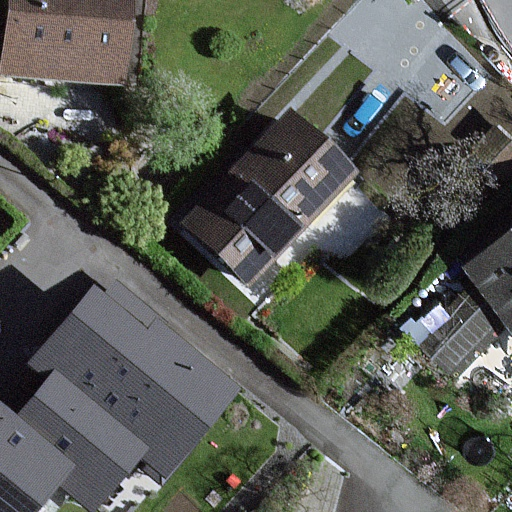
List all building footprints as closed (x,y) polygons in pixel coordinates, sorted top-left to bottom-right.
[(121,0),(8,0),(3,70),(116,79),(121,0)] [(349,170),(288,115),(190,223),(251,279),(349,170)] [(511,238),(479,263),(484,270),(511,307),(511,238)] [(511,307),(484,270),(415,341),(457,378),(511,313),(511,307)] [(160,475),(231,390),(155,326),(145,338),(91,293),(31,365),(52,383),(15,428),(0,415),(0,511),(25,511),(53,478),(88,507),(133,453),(160,475)]
